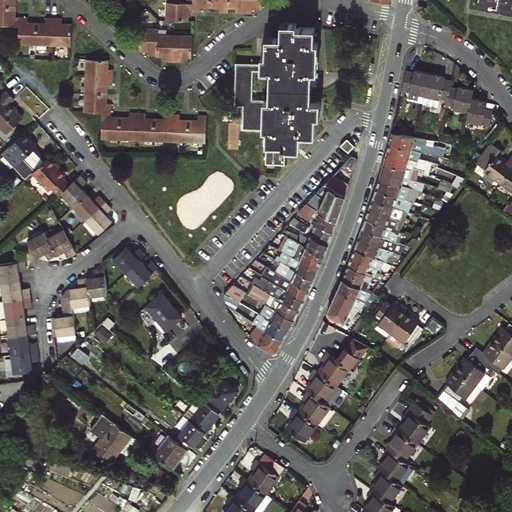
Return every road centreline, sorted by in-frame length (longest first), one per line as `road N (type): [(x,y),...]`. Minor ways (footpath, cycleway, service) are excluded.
road 1 (tertiary): [(270,385),(335,262),(379,122)]
road 2 (residential): [(295,4),(175,81),(137,65),(67,0)]
road 3 (residential): [(379,122),(350,121),(194,290)]
road 4 (residential): [(245,424),(325,481),(402,375)]
road 5 (residential): [(140,220),(42,294),(50,352)]
road 6 (residential): [(511,109),(468,54),(400,26)]
road 7 (residential): [(140,220),(57,106)]
road 8 (residential): [(511,290),(409,367)]
road 9 (residential): [(270,385),(194,290)]
